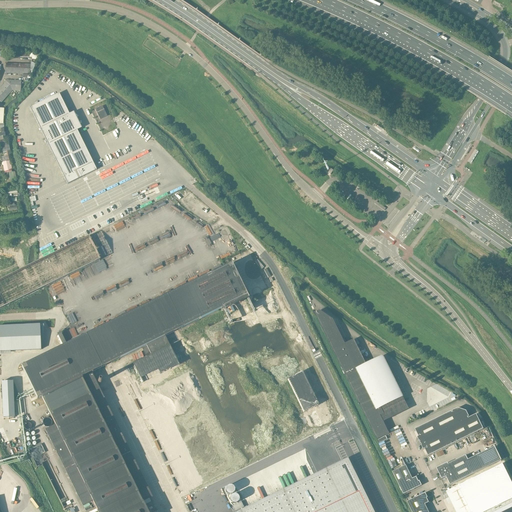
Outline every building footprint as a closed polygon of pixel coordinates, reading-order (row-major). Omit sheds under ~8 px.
[(0,56),(5,57),(5,56),(9,57),(10,49),(6,48),(6,47),(2,46),(1,51),(0,51),(0,56)] [(5,73),(23,74),(30,74),(31,74),(33,70),(35,64),(37,60),(39,61),(39,60),(38,60),(38,57),(38,54),(32,53),(32,52),(30,52),(30,53),(12,52),(11,58),(24,58),(32,59),(30,64),(5,63),(5,73)] [(0,88),(0,101),(1,103),(12,91),(21,91),(23,88),(21,88),(21,81),(5,80),(4,84),(0,88)] [(59,93),(30,107),(67,184),(96,170),(77,130),(82,128),(74,112),(69,114),(59,93)] [(95,110),(100,119),(107,116),(102,106),(95,110)] [(0,161),(2,161),(7,160),(11,160),(10,155),(9,151),(10,151),(8,143),(5,144),(4,143),(0,144),(0,148),(0,149),(2,149),(3,153),(6,152),(7,155),(6,155),(6,158),(5,158),(4,156),(3,157),(3,156),(0,156),(0,161)] [(9,161),(7,161),(7,160),(2,161),(2,162),(4,171),(11,170),(9,161)] [(92,502),(97,511),(147,511),(143,502),(152,498),(91,373),(141,348),(146,357),(133,364),(139,378),(134,380),(151,415),(156,412),(160,420),(154,423),(176,467),(182,464),(193,486),(229,468),(201,411),(199,405),(193,394),(198,391),(179,353),(175,354),(171,346),(170,346),(165,337),(247,296),(231,264),(172,293),(123,317),(116,320),(105,326),(67,345),(60,332),(57,334),(63,346),(21,367),(37,399),(41,397),(55,425),(45,430),(61,462),(82,506),(92,502)] [(381,408),(402,397),(384,359),(380,358),(366,365),(354,339),(345,344),(333,320),(320,311),(320,310),(314,313),(377,440),(389,434),(380,416),(384,414),(381,408)] [(40,324),(0,325),(0,351),(41,350),(40,324)] [(14,386),(1,386),(3,421),(15,420),(14,386)] [(432,421),(445,448),(483,429),(476,414),(469,418),(468,417),(469,417),(466,411),(458,408),(452,411),(451,412),(451,411),(432,421)] [(428,456),(445,448),(432,421),(415,429),(418,436),(417,437),(419,441),(420,441),(420,442),(420,443),(421,444),(422,445),(421,445),(423,450),(425,449),(428,456)] [(450,485),(501,460),(495,447),(468,460),(466,455),(448,464),(447,463),(441,466),(442,467),(438,469),(440,472),(439,473),(442,479),(446,477),(450,485)] [(373,511),(347,458),(236,511),(373,511)] [(392,472),(403,494),(411,491),(414,489),(422,485),(419,481),(418,481),(416,477),(412,479),(406,465),(392,472)] [(459,486),(471,511),(484,511),(511,498),(511,485),(502,465),(459,486)] [(225,491),(227,493),(229,494),(232,494),(233,492),(234,490),(233,487),(232,486),(229,485),(227,486),(225,488),(225,491)] [(407,502),(412,511),(428,511),(425,504),(429,502),(427,498),(428,497),(425,493),(407,502)] [(230,500),(231,502),(233,503),(236,503),(238,501),(239,499),(238,496),(236,495),(233,494),(231,495),(230,498),(230,500)] [(241,501),(232,506),(234,511),(244,507),(241,501)]
